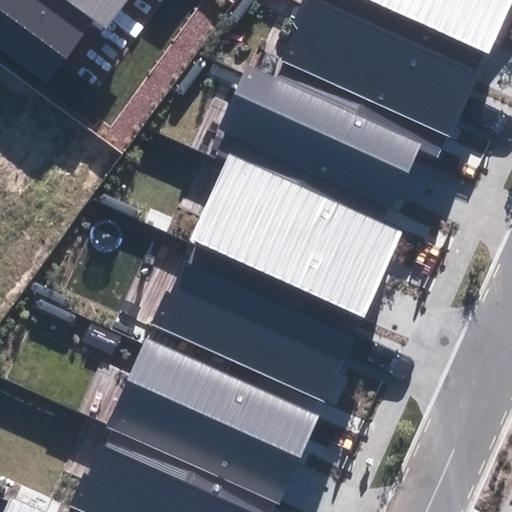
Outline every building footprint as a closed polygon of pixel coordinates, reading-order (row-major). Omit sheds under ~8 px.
[(0,0),(0,10),(65,58),(93,19),(106,29),(126,0),(0,0)] [(281,59),(448,136),(511,0),(303,0),(277,57),(281,59)] [(218,129),(391,208),(418,150),(437,159),(448,136),(281,59),(273,77),(247,66),(218,129)] [(226,157),(189,243),(365,318),(402,232),(226,157)] [(149,326),(327,402),(355,337),(184,264),(171,294),(164,291),(149,326)] [(147,336),(106,426),(110,428),(276,503),(280,505),(321,415),(147,336)] [(81,511),(271,511),(276,503),(110,428),(74,509),(81,511)] [(3,511),(40,511),(10,498),(3,511)]
